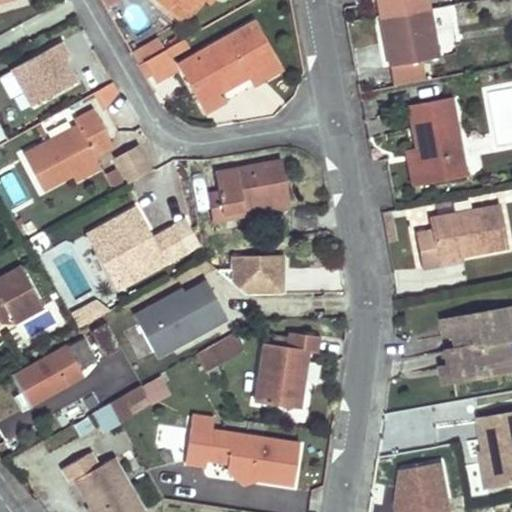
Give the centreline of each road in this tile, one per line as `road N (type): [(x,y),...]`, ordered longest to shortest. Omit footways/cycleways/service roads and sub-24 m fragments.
road 1 (residential): [(345,511),(375,310),(338,112)]
road 2 (residential): [(87,0),(163,125),(204,135),(338,112)]
